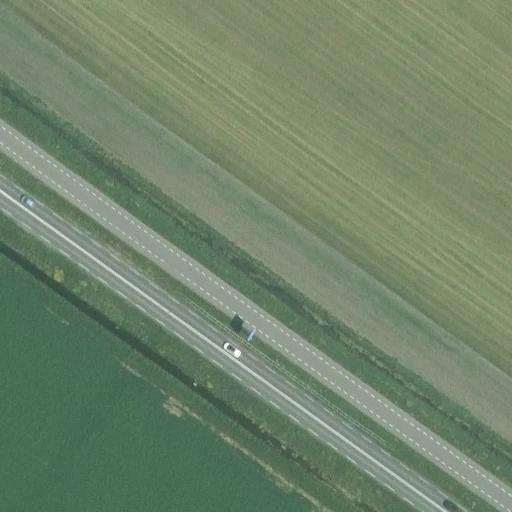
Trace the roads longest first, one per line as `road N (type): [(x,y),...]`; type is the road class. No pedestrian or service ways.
road 1 (unclassified): [(0,132),(511,504)]
road 2 (primary): [(443,511),(0,191)]
